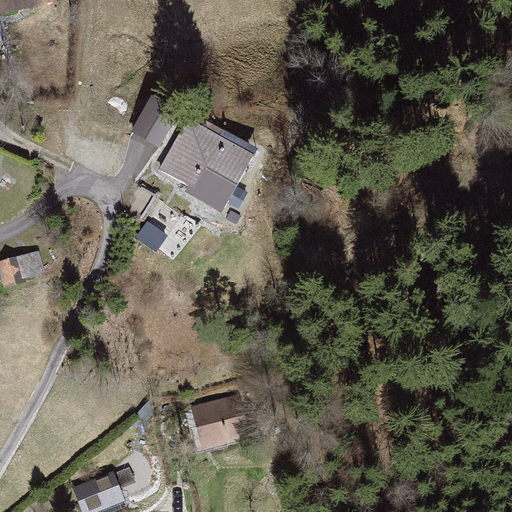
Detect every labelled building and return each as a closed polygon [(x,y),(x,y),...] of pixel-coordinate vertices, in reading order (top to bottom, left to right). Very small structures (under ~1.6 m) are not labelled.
[(48,0),(12,0),(18,26),(53,18),(48,0)] [(192,125),(189,123),(161,171),(225,208),(253,159),(218,140),(223,132),(197,117),(192,125)] [(0,273),(5,294),(47,284),(40,256),(0,265),(0,273)] [(255,399),(202,410),(212,456),(264,446),(255,399)] [(125,482),(82,496),(87,511),(114,511),(133,506),(125,482)]
